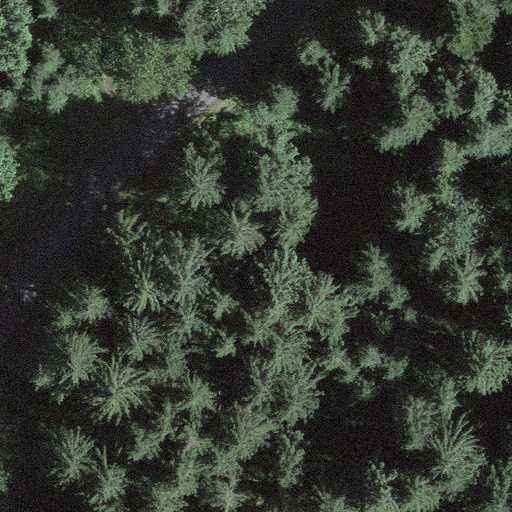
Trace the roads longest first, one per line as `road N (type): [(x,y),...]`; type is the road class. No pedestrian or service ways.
road 1 (track): [(319,0),(129,171),(34,273),(0,329)]
road 2 (track): [(129,171),(106,0)]
